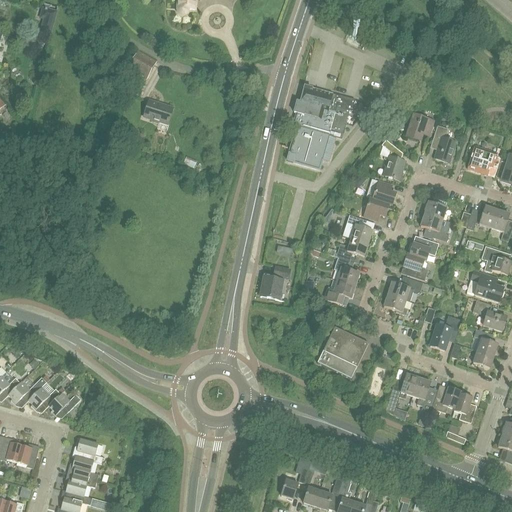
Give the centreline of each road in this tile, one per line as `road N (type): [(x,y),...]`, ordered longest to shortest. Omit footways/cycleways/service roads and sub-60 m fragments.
road 1 (residential): [(511,201),(421,175),(387,238),(362,313),(402,358),(499,391)]
road 2 (secondary): [(222,370),(286,70)]
road 3 (tertiary): [(467,483),(306,415),(243,401)]
road 4 (residential): [(286,70),(205,73),(164,61),(127,38),(96,0)]
road 5 (residential): [(191,391),(144,378),(59,329),(0,311)]
road 6 (residential): [(37,511),(57,442),(49,430),(0,418)]
